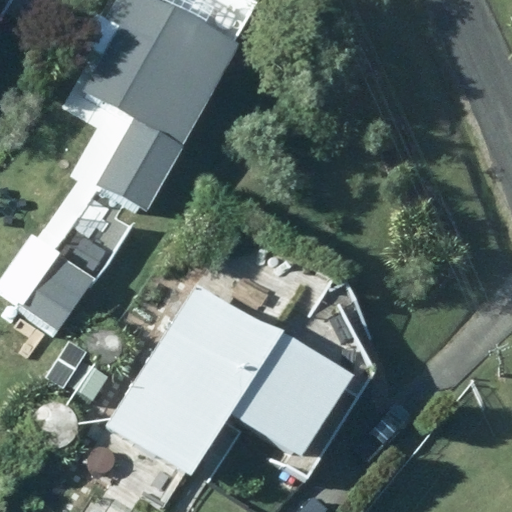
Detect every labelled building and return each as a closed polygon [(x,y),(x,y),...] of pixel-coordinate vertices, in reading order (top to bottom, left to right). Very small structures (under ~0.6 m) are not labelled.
[(144,211),(237,43),(203,25),(211,9),(196,0),(114,0),(105,17),(121,26),(83,92),(132,118),(95,185),(144,211)] [(116,246),(91,229),(76,253),(100,268),(116,246)] [(53,335),(93,278),(54,251),(13,308),(53,335)] [(198,286),(109,422),(184,471),(224,410),(300,459),(348,384),(198,286)] [(98,358),(71,399),(100,419),(127,378),(98,358)] [(153,459),(138,485),(162,499),(178,473),(153,459)]
